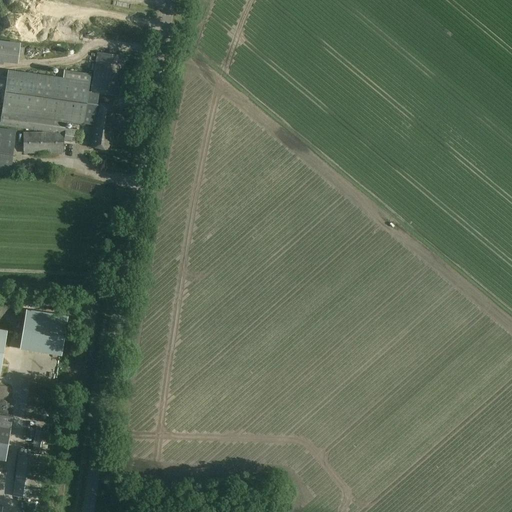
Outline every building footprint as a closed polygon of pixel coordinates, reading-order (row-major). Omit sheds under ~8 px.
[(87,6),(62,8),(61,2),(52,3),(54,21),(88,19),(87,6)] [(21,44),(0,41),(0,60),(18,63),(19,58),(24,58),(25,49),(20,48),(21,44)] [(126,57),(98,52),(92,92),(89,92),(91,75),(64,71),(63,79),(8,70),(0,126),(52,132),(23,133),(23,154),(63,154),(63,141),(80,143),(82,131),(65,128),(66,121),(83,124),(83,123),(91,124),(89,137),(86,137),(85,146),(87,146),(87,147),(108,150),(111,128),(114,128),(118,107),(97,104),(99,94),(119,97),(126,57)] [(16,131),(0,128),(0,170),(11,172),(16,131)] [(26,309),(20,348),(58,355),(65,315),(26,309)] [(0,405),(0,414),(8,415),(8,406),(0,405)] [(13,418),(0,415),(0,460),(6,462),(13,418)] [(45,456),(38,455),(19,453),(13,497),(33,499),(40,500),(45,456)]
